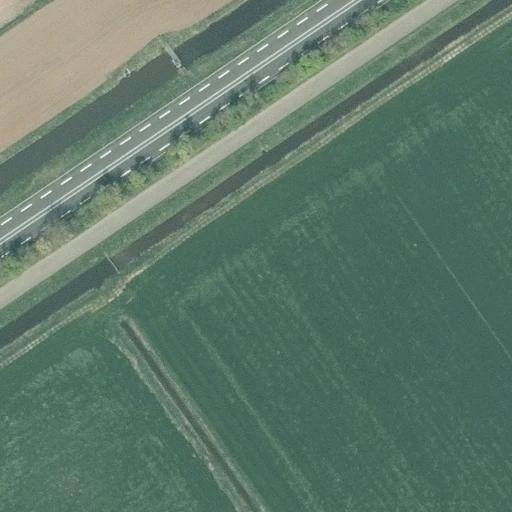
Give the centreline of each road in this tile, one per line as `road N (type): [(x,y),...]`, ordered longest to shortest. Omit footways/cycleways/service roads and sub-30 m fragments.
road 1 (unclassified): [(0,304),(451,0)]
road 2 (primary): [(0,243),(360,0)]
